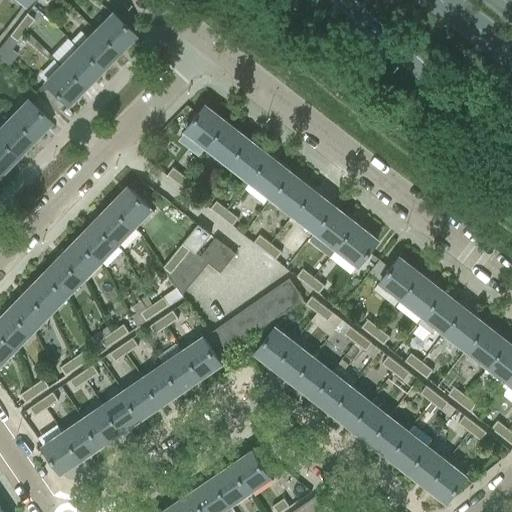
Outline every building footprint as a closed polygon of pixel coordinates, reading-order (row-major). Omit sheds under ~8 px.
[(25,13),(17,24),(24,31),(33,20),(25,13)] [(94,30),(94,31),(115,51),(116,51),(115,50),(131,33),(132,35),(133,34),(111,13),(110,13),(111,14),(95,31),(94,30)] [(17,24),(8,35),(16,42),(24,31),(17,24)] [(78,48),(77,48),(98,69),(99,68),(98,67),(114,51),(115,52),(115,51),(94,31),(93,31),(94,32),(87,40),(78,48)] [(78,48),(87,40),(78,32),(70,40),(78,48)] [(8,35),(0,45),(0,58),(7,65),(16,54),(10,49),(16,42),(8,35)] [(62,66),(78,49),(77,48),(66,38),(50,55),(61,65),(62,66)] [(61,65),(60,66),(82,86),(81,85),(97,68),(98,69),(77,48),(78,49),(62,66),(61,65)] [(82,86),(60,66),(61,67),(45,83),(44,82),(43,83),(64,104),(65,103),(64,102),(80,85),(81,87),(82,86)] [(10,117),(31,138),(32,138),(31,137),(46,121),(48,122),(48,121),(47,119),(34,107),(32,105),(26,100),(26,101),(27,102),(18,111),(11,118),(10,117)] [(186,128),(185,129),(186,130),(187,128),(208,145),(207,146),(226,123),(225,123),(224,123),(204,107),(205,106),(203,105),(196,114),(186,128)] [(0,141),(15,156),(15,155),(14,154),(30,138),(31,139),(31,138),(10,117),(9,118),(10,119),(0,129),(0,141)] [(229,163),(247,140),(247,139),(246,140),(225,124),(226,123),(207,146),(208,146),(209,145),(229,161),(229,163)] [(250,179),(251,180),(269,157),(268,156),(268,157),(247,141),(248,140),(247,140),(229,163),(230,163),(231,162),(251,178),(250,179)] [(0,168),(13,155),(14,156),(15,156),(0,141),(0,168)] [(271,196),(272,197),(273,196),(290,174),(290,173),(289,174),(269,158),(269,157),(251,180),(252,179),(272,195),(271,196)] [(167,176),(177,184),(184,176),(173,168),(167,176)] [(293,213),(294,214),(312,191),(311,190),(311,191),(290,175),(291,174),(290,174),(273,196),(294,212),(293,213)] [(184,176),(177,184),(189,193),(195,185),(184,176)] [(112,204),(112,205),(133,225),(132,224),(148,207),(149,209),(150,208),(128,187),(128,188),(129,189),(113,205),(112,204)] [(315,230),(333,207),(333,206),(332,208),(312,192),(312,191),(294,214),(295,213),(316,229),(315,230)] [(216,201),(210,209),(221,217),(227,210),(216,201)] [(95,221),(94,222),(116,243),(116,242),(115,241),(131,225),(132,226),(133,225),(112,205),(111,205),(112,206),(96,222),(95,221)] [(315,230),(308,239),(330,256),(337,247),(355,224),(354,225),(333,208),(334,207),(333,207),(315,230)] [(227,210),(221,217),(232,226),(238,218),(227,210)] [(78,239),(99,260),(99,259),(98,258),(114,242),(115,243),(116,243),(94,222),(95,223),(79,240),(78,239)] [(197,224),(182,243),(195,253),(210,234),(197,224)] [(355,224),(337,247),(337,248),(338,246),(359,263),(358,264),(359,264),(377,241),(376,240),(375,241),(355,225),(355,224)] [(253,243),(264,252),(270,244),(259,235),(253,243)] [(235,254),(214,238),(207,247),(228,263),(235,254)] [(61,256),(61,257),(82,277),(83,277),(81,276),(97,259),(98,260),(99,260),(78,239),(77,240),(78,240),(62,257),(61,256)] [(182,243),(176,251),(201,271),(208,264),(199,257),(195,253),(182,243)] [(270,244),(264,252),(275,261),(282,253),(270,244)] [(228,263),(207,247),(199,257),(208,264),(220,273),(228,263)] [(176,251),(169,260),(195,279),(201,271),(176,251)] [(44,273),(44,274),(65,294),(66,294),(64,293),(80,276),(82,278),(82,277),(61,257),(60,257),(61,258),(45,274),(44,273)] [(379,280),(374,288),(395,305),(401,298),(419,274),(418,275),(397,259),(398,258),(398,257),(385,273),(379,280)] [(195,279),(169,260),(163,268),(182,295),(195,279)] [(302,268),(295,276),(307,285),(313,277),(302,268)] [(27,291),(47,311),(48,312),(49,311),(48,310),(63,294),(65,295),(65,294),(44,274),(45,275),(29,292),(27,291)] [(419,274),(401,298),(402,297),(423,313),(441,291),(440,291),(440,292),(419,276),(420,275),(419,274)] [(313,277),(307,285),(318,294),(324,286),(313,277)] [(289,278),(279,285),(293,306),(303,299),(289,278)] [(279,285),(268,292),(283,313),(293,306),(279,285)] [(11,309),(10,309),(30,329),(47,311),(27,291),(27,292),(28,293),(12,310),(11,309)] [(423,313),(417,322),(432,334),(438,325),(444,330),(444,331),(444,332),(462,308),(461,309),(440,293),(441,292),(441,291),(423,313)] [(268,292),(258,299),(273,320),(283,313),(268,292)] [(163,297),(152,304),(158,313),(169,306),(168,304),(163,297)] [(305,305),(315,313),(321,305),(311,297),(305,305)] [(258,299),(248,306),(263,327),(273,320),(258,299)] [(152,304),(139,312),(145,321),(158,313),(152,304)] [(321,305),(315,313),(327,322),(333,314),(321,305)] [(248,306),(238,313),(253,334),(263,327),(248,306)] [(462,308),(444,332),(445,332),(446,331),(466,347),(465,348),(466,349),(484,325),(483,326),(462,310),(463,309),(462,308)] [(0,332),(14,346),(30,329),(10,309),(10,310),(11,310),(0,321),(0,332)] [(172,310),(160,318),(166,326),(177,318),(172,310)] [(238,313),(228,320),(242,341),(253,334),(238,313)] [(166,326),(160,318),(148,326),(154,334),(166,326)] [(360,327),(371,336),(378,327),(367,319),(360,327)] [(228,320),(218,327),(232,347),(242,341),(228,320)] [(123,324),(111,332),(116,340),(128,332),(123,324)] [(484,325),(466,349),(467,348),(488,364),(487,365),(487,366),(506,342),(505,341),(504,343),(484,327),(485,326),(484,325)] [(343,334),(354,342),(360,334),(349,326),(343,334)] [(232,347),(218,327),(208,333),(222,354),(232,347)] [(273,365),(274,366),(292,342),(291,343),(273,329),(274,328),(273,327),(254,351),(256,352),(257,350),(274,364),(273,365)] [(378,327),(371,336),(383,344),(389,336),(378,327)] [(0,359),(14,346),(0,332),(0,359)] [(96,334),(87,340),(97,354),(116,340),(111,332),(100,340),(96,334)] [(360,334),(354,342),(366,352),(372,344),(360,334)] [(183,350),(199,375),(200,375),(199,373),(218,360),(219,362),(220,361),(203,336),(202,337),(203,338),(184,351),(183,350)] [(132,337),(120,345),(126,353),(138,345),(132,337)] [(293,380),(293,381),(312,357),(311,357),(310,358),(292,344),(293,343),(292,342),(274,366),(276,365),(294,379),(293,380)] [(506,342),(487,366),(488,366),(489,365),(509,381),(508,382),(509,383),(511,378),(511,348),(505,344),(506,342)] [(126,353),(120,345),(108,354),(114,362),(126,353)] [(163,364),(179,389),(180,389),(179,387),(198,374),(199,375),(183,350),(182,351),(183,352),(164,365),(163,364)] [(83,352),(72,359),(77,366),(88,359),(83,352)] [(404,361),(415,369),(421,361),(410,352),(404,361)] [(381,364),(391,372),(398,364),(387,356),(381,364)] [(312,395),(312,396),(330,373),(331,372),(330,371),(329,373),(311,359),(312,358),(312,357),(293,381),(294,381),(295,380),(313,394),(312,395)] [(72,359),(60,367),(65,374),(77,366),(72,359)] [(421,361),(415,369),(426,378),(433,370),(421,361)] [(143,378),(159,402),(160,402),(159,401),(178,388),(179,389),(163,364),(162,365),(163,366),(144,379),(143,378)] [(398,364),(391,372),(404,381),(410,373),(398,364)] [(92,365),(80,373),(86,380),(98,372),(92,365)] [(330,373),(312,396),(313,396),(314,395),(332,409),(331,410),(349,388),(350,387),(356,379),(336,365),(331,372),(330,373)] [(86,380),(80,373),(68,381),(74,389),(86,380)] [(43,378),(31,386),(37,394),(48,387),(43,378)] [(123,391),(123,392),(139,416),(140,416),(139,414),(158,401),(159,403),(159,402),(143,378),(142,378),(143,380),(124,392),(123,391)] [(419,394),(430,402),(436,393),(426,385),(419,394)] [(19,394),(25,403),(37,394),(31,386),(19,394)] [(447,395),(458,403),(464,395),(453,386),(447,395)] [(350,425),(368,403),(349,388),(350,387),(349,388),(331,410),(332,411),(333,410),(351,423),(350,425)] [(52,392),(40,400),(46,408),(57,400),(52,392)] [(103,405),(120,430),(119,428),(138,415),(139,416),(123,392),(122,392),(123,393),(104,406),(103,405)] [(430,402),(424,409),(427,411),(430,414),(436,406),(442,411),(448,403),(436,393),(430,402)] [(464,395),(458,403),(469,412),(476,403),(464,395)] [(46,408),(40,400),(28,408),(34,416),(46,408)] [(369,440),(388,416),(387,416),(386,417),(368,403),(369,402),(369,401),(368,403),(350,425),(351,425),(352,424),(370,438),(369,440)] [(83,418),(83,419),(99,444),(100,443),(99,442),(118,429),(119,430),(120,430),(103,405),(102,405),(103,407),(84,420),(83,418)] [(457,423),(468,431),(474,423),(464,415),(457,423)] [(388,454),(389,455),(407,431),(406,432),(388,418),(389,417),(388,416),(369,440),(370,440),(371,439),(389,453),(388,454)] [(63,432),(63,433),(80,457),(79,455),(98,442),(99,444),(83,419),(82,419),(83,420),(64,434),(63,432)] [(490,428),(501,437),(508,428),(497,420),(490,428)] [(474,423),(468,431),(480,440),(486,432),(474,423)] [(511,431),(508,428),(501,437),(511,445),(511,431)] [(407,469),(408,470),(426,446),(426,445),(425,447),(407,433),(408,431),(407,431),(389,455),(390,454),(408,468),(407,469)] [(80,457),(63,433),(62,433),(63,434),(44,447),(43,446),(42,447),(59,472),(60,471),(59,469),(78,456),(79,458),(80,457)] [(426,484),(427,484),(445,460),(444,461),(426,448),(427,446),(426,446),(408,470),(409,469),(427,483),(426,484)] [(232,464),(231,465),(248,489),(249,489),(248,488),(267,475),(268,476),(269,475),(252,451),(251,451),(252,452),(233,465),(232,464)] [(445,460),(427,484),(427,485),(428,483),(446,498),(445,499),(447,500),(465,476),(464,475),(463,476),(445,462),(446,461),(445,460)] [(212,478),(228,503),(229,503),(228,501),(247,488),(248,490),(248,489),(231,465),(232,466),(213,479),(212,478)] [(192,492),(205,511),(212,511),(227,502),(228,503),(212,478),(211,479),(212,480),(193,493),(192,492)] [(173,505),(172,506),(176,511),(205,511),(192,492),(191,492),(192,494),(173,506),(173,505)] [(317,495),(293,511),(317,511),(325,507),(317,495)] [(271,506),(275,511),(280,511),(289,506),(283,498),(271,506)]
